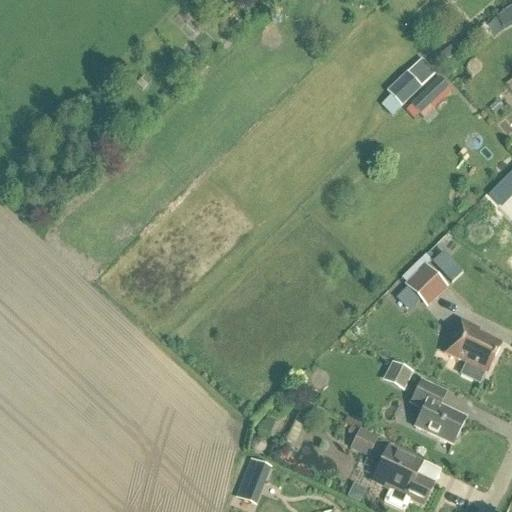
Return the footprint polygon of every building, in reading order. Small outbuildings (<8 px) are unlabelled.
[(496,17),(505,33),(511,29),(511,6),(503,12),(504,13),(496,17)] [(449,47),(432,63),(439,70),(455,54),(449,47)] [(381,95),(396,112),(432,79),(416,63),(381,95)] [(419,103),(430,117),(460,91),(449,78),(419,103)] [(423,270),(403,291),(426,312),(446,292),(423,270)] [(460,379),(478,387),(483,376),(486,378),(500,349),(476,337),(478,333),(459,324),(443,357),(465,368),(460,379)] [(387,383),(407,393),(416,375),(396,365),(387,383)] [(423,414),(414,432),(451,450),(465,422),(439,410),(445,397),(420,385),(410,407),(423,414)] [(350,454),(368,463),(377,444),(359,435),(350,454)] [(422,511),(433,488),(416,480),(422,467),(388,451),(370,486),(388,494),(383,505),(397,511),(405,511),(409,504),(422,511)]
